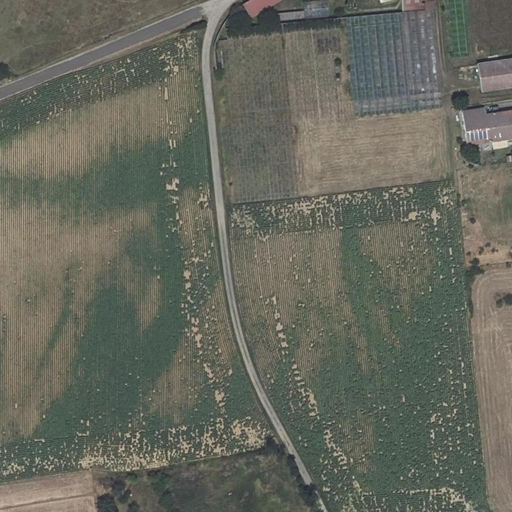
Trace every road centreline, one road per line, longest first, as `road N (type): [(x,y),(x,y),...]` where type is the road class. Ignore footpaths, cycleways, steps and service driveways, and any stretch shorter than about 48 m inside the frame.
road 1 (residential): [(218,7),(206,40),(229,287),(263,399),(324,511)]
road 2 (residential): [(0,92),(218,7)]
